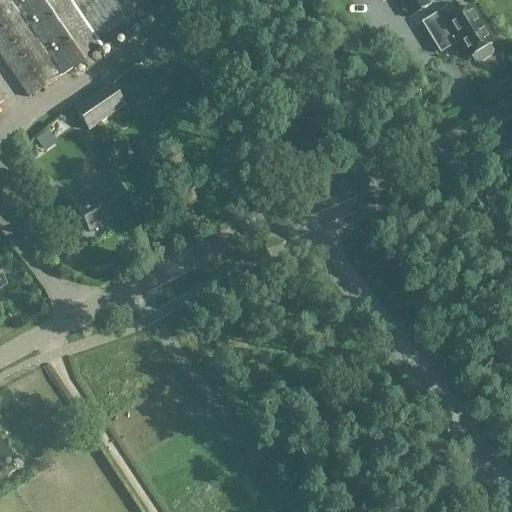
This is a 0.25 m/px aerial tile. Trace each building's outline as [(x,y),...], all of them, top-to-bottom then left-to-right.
[(0,0),(0,56),(30,100),(104,49),(157,16),(146,0),(0,0)] [(398,0),(410,17),(429,5),(425,0),(398,0)] [(493,53),(490,47),(492,45),(484,32),(485,31),(476,16),(475,17),(470,8),(444,24),(457,45),(458,44),(468,60),(471,58),(475,64),(479,65),(492,57),(493,53)] [(0,105),(9,100),(0,86),(0,105)] [(89,133),(126,108),(111,86),(74,111),(89,133)] [(48,156),(58,152),(52,136),(42,140),(48,156)] [(113,224),(133,214),(113,177),(93,187),(98,197),(76,209),(90,234),(112,222),(113,224)] [(223,328),(230,324),(226,318),(219,322),(223,328)]
